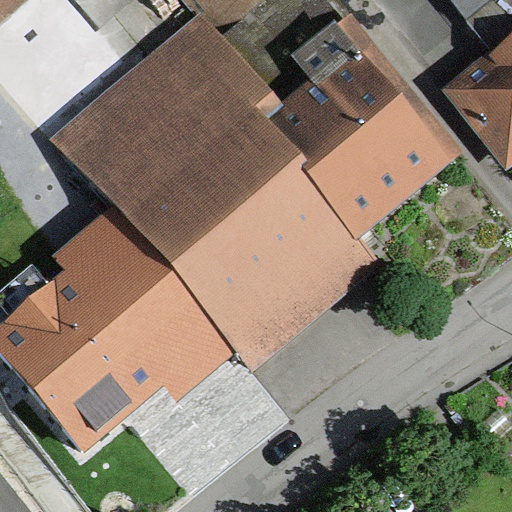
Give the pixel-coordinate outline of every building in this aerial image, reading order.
[(0,0),(0,23),(27,0),(0,0)] [(247,0),(178,0),(207,34),(247,0)] [(511,0),(492,0),(462,25),(492,63),(448,97),(503,167),(511,160),(511,0)] [(246,118),(338,230),(343,236),(432,163),(440,173),(453,162),(440,147),(428,157),(349,61),(359,52),(342,33),(332,42),(333,44),(246,118)] [(109,215),(212,337),(338,230),(246,118),(214,81),(183,107),(151,69),(53,151),(99,203),(109,215)] [(156,388),(154,385),(212,337),(109,215),(92,230),(78,213),(57,231),(73,248),(0,307),(0,363),(77,455),(156,388)]
